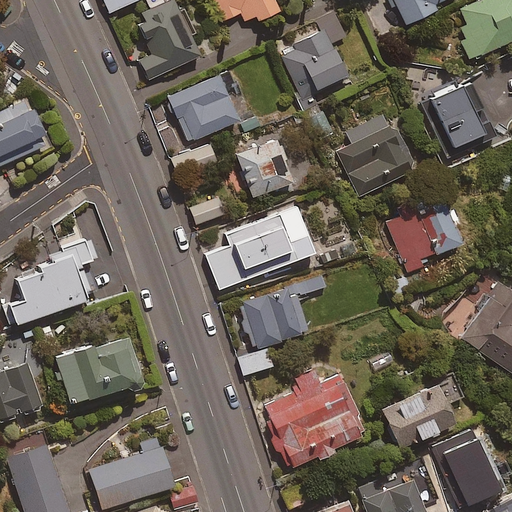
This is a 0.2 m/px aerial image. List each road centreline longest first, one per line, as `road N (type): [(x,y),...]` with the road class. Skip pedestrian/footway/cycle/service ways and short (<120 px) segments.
road 1 (tertiary): [(120,146),(242,511)]
road 2 (residential): [(120,146),(0,228)]
